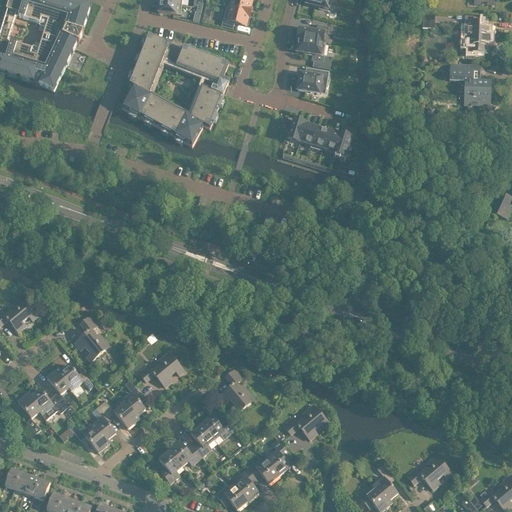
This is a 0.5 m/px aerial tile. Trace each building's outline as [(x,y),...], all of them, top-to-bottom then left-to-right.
[(90,5),(73,0),(8,0),(5,9),(6,10),(5,13),(4,18),(0,29),(0,72),(33,83),(33,81),(39,83),(38,85),(53,92),(55,88),(65,67),(74,47),(73,46),(75,41),(78,42),(83,32),(82,31),(90,5)] [(226,6),(249,12),(250,8),(251,8),(251,7),(250,7),(251,0),(229,0),(228,6),(226,6)] [(305,0),(305,3),(319,7),(318,9),(326,10),(326,8),(328,9),(329,0),(305,0)] [(180,15),(181,5),(159,3),(157,12),(180,15)] [(248,16),(249,12),(226,6),(221,27),(232,29),(234,23),(246,26),(246,24),(247,25),(249,19),(247,19),(248,17),(249,16),(248,16)] [(202,18),(208,19),(210,9),(205,7),(202,18)] [(434,15),(422,14),(422,28),(434,29),(434,15)] [(474,52),(474,54),(476,53),(477,53),(479,53),(480,52),(487,52),(487,41),(488,38),(488,36),(486,36),(487,28),(483,28),(483,22),(464,21),(465,21),(464,44),(463,44),(463,45),(469,45),(472,46),(471,52),(474,52)] [(297,37),(296,40),(324,45),(325,44),(322,44),(324,33),(327,34),(328,27),(317,25),(316,31),(298,28),(298,30),(297,29),(296,37),(297,37)] [(148,96),(169,44),(148,35),(146,40),(147,41),(144,48),(143,47),(139,57),(140,57),(138,65),(136,64),(133,74),(134,74),(131,81),(130,81),(128,86),(132,88),(121,109),(129,114),(130,112),(137,116),(136,117),(139,119),(140,118),(144,121),(145,119),(152,123),(151,124),(162,130),(162,129),(169,133),(169,134),(173,136),(173,138),(176,139),(177,138),(183,142),(183,143),(191,148),(199,133),(203,127),(209,130),(212,123),(210,123),(213,116),(214,116),(218,108),(216,107),(219,100),(220,100),(222,97),(227,86),(226,86),(228,81),(222,78),(228,64),(183,47),(175,67),(219,84),(217,90),(212,88),(210,92),(201,88),(189,118),(148,96)] [(324,45),(296,40),(296,41),(297,41),(297,43),(296,43),(295,51),(296,51),(295,52),(312,55),(311,61),(322,63),(323,56),(324,45)] [(450,64),(450,65),(449,81),(465,81),(465,105),(489,105),(490,82),(472,81),(473,65),(450,64)] [(328,72),(311,69),(310,76),(299,74),(298,81),(296,81),(295,89),(297,89),(297,90),(318,94),(321,78),(327,79),(328,72)] [(291,125),(289,124),(287,131),(289,131),(288,136),(287,139),(298,143),(299,143),(305,123),(293,119),(291,125)] [(305,123),(298,143),(299,143),(299,142),(310,146),(316,127),(305,124),(305,123)] [(327,131),(316,127),(310,146),(309,148),(321,152),(322,150),(322,149),(327,131)] [(338,134),(327,131),(322,149),(322,150),(333,153),(332,154),(333,154),(339,134),(339,133),(338,134)] [(351,137),(339,134),(333,153),(333,154),(345,157),(346,154),(348,155),(350,148),(348,147),(351,137)] [(511,197),(506,195),(496,215),(507,219),(511,208),(511,207),(511,197)] [(0,326),(7,321),(7,322),(8,321),(18,333),(25,327),(22,323),(29,317),(32,321),(37,318),(21,298),(9,308),(11,311),(5,316),(0,310),(0,326)] [(85,333),(86,334),(74,344),(80,351),(85,347),(90,354),(86,358),(90,363),(109,347),(99,335),(96,337),(91,330),(96,325),(89,317),(80,325),(86,333),(85,333)] [(138,373),(146,382),(153,376),(154,377),(155,376),(164,388),(172,382),(168,378),(175,372),(179,377),(184,372),(168,353),(155,363),(157,366),(151,371),(147,365),(138,373)] [(89,390),(94,386),(84,375),(80,378),(69,366),(61,372),(66,379),(63,382),(69,389),(68,389),(70,392),(82,382),(89,390)] [(61,372),(59,369),(47,379),(60,395),(55,399),(64,410),(69,406),(60,395),(68,389),(69,389),(63,382),(66,379),(61,372)] [(231,411),(235,416),(254,400),(244,388),(242,390),(236,383),(242,379),(234,370),(225,378),(232,386),(231,387),(220,397),(225,404),(230,400),(235,408),(231,411)] [(134,397),(139,393),(129,381),(125,385),(131,393),(119,403),(122,406),(128,413),(131,410),(137,416),(145,410),(134,397)] [(64,410),(55,399),(50,403),(40,390),(32,397),(37,403),(33,406),(39,412),(38,413),(45,421),(57,411),(59,414),(64,410)] [(32,397),(29,393),(17,403),(30,419),(26,423),(35,434),(40,430),(31,419),(38,413),(39,412),(33,406),(37,403),(32,397)] [(127,429),(139,419),(137,416),(131,410),(128,413),(122,406),(114,412),(105,401),(100,405),(110,417),(114,413),(127,429)] [(105,421),(110,417),(100,405),(95,409),(102,417),(90,427),(93,430),(98,437),(102,434),(107,440),(115,434),(105,421)] [(302,419),(295,424),(291,419),(282,426),(289,435),(297,429),(298,430),(299,429),(309,441),(316,435),(312,431),(319,425),(323,429),(328,425),(313,406),(300,416),(302,419)] [(201,425),(214,441),(219,436),(223,440),(233,432),(224,421),(219,425),(212,416),(201,425)] [(192,448),(201,458),(211,450),(208,446),(214,441),(201,425),(190,434),(198,443),(192,448)] [(71,430),(80,441),(85,437),(98,453),(110,443),(107,440),(102,434),(98,437),(93,430),(85,437),(76,426),(71,430)] [(283,437),(278,431),(272,436),(277,442),(283,437)] [(64,433),(59,437),(63,442),(68,438),(64,433)] [(169,452),(182,467),(187,462),(191,467),(201,458),(192,448),(187,452),(180,443),(169,452)] [(267,461),(279,476),(290,467),(283,458),(288,454),(279,443),(269,452),(272,456),(267,461)] [(176,472),(182,467),(169,452),(158,460),(166,470),(161,474),(169,484),(179,476),(176,472)] [(425,468),(419,473),(415,468),(406,475),(414,485),(422,479),(423,479),(433,491),(440,485),(436,480),(443,475),(447,479),(452,475),(436,456),(423,466),(425,468)] [(247,470),(256,480),(261,476),(268,485),(279,476),(267,461),(261,466),(257,461),(247,470)] [(381,497),(382,495),(384,494),(389,500),(390,500),(398,494),(387,481),(392,477),(382,465),(378,469),(384,478),(372,487),(375,490),(381,497)] [(11,469),(4,487),(14,490),(21,473),(11,469)] [(235,487),(245,499),(247,502),(258,494),(251,484),(256,480),(247,470),(237,478),(240,482),(235,487)] [(21,473),(14,490),(24,494),(30,476),(21,473)] [(30,476),(24,494),(33,498),(40,480),(30,476)] [(479,497),(486,507),(494,501),(495,501),(496,501),(504,511),(505,511),(511,507),(511,506),(509,503),(511,500),(511,481),(509,477),(496,487),(499,490),(492,496),(488,490),(479,497)] [(40,480),(33,498),(43,501),(50,484),(40,480)] [(215,496),(224,506),(229,502),(237,511),(247,502),(245,499),(235,487),(229,492),(225,488),(215,496)] [(374,505),(378,511),(381,511),(392,503),(390,500),(389,500),(384,494),(382,495),(381,497),(375,490),(367,497),(364,493),(359,498),(369,509),(374,505)] [(46,511),(49,511),(56,511),(62,497),(52,493),(46,511)] [(467,498),(474,506),(479,502),(472,494),(467,498)] [(56,511),(67,511),(72,501),(62,497),(56,511)] [(473,511),(476,510),(466,499),(462,503),(468,511),(466,511),(473,511)] [(72,501),(67,511),(78,511),(82,504),(72,501)]
